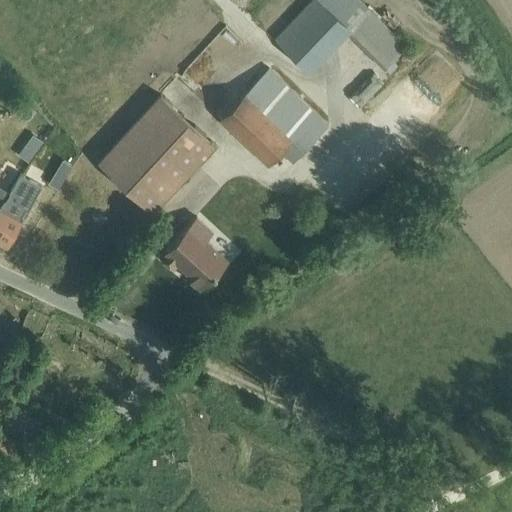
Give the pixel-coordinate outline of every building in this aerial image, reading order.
[(361,0),(310,0),(274,38),(310,71),(348,32),(389,71),(398,62),(395,58),(407,44),(361,0)] [(329,124),(270,67),(221,118),(268,163),(282,150),(294,161),(329,124)] [(100,162),(153,210),(214,143),(162,95),(100,162)] [(57,137),(46,156),(65,167),(78,148),(57,137)] [(20,156),(28,162),(41,143),(33,138),(20,156)] [(10,192),(0,208),(0,241),(5,244),(21,216),(18,214),(24,203),(27,204),(50,163),(39,156),(33,167),(28,163),(10,192)] [(0,208),(10,192),(0,184),(0,208)] [(197,215),(161,254),(173,266),(178,260),(188,269),(185,271),(202,287),(228,258),(206,237),(213,230),(197,215)]
